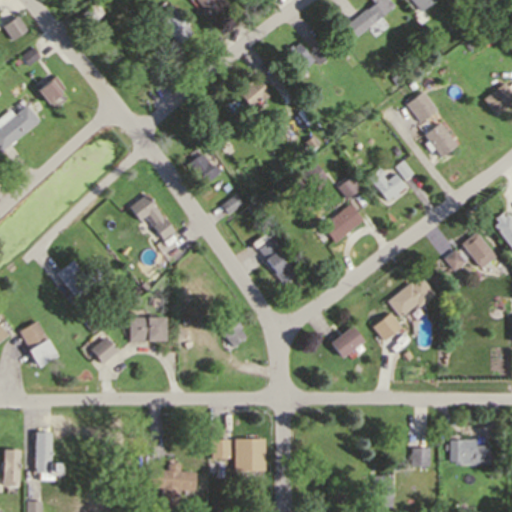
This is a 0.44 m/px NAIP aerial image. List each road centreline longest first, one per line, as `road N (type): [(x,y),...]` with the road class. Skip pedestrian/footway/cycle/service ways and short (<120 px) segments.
road 1 (residential): [(29,0),(149,143),(280,329),(288,511)]
road 2 (residential): [(0,399),(511,402)]
road 3 (residential): [(0,213),(116,110),(282,0)]
road 4 (residential): [(280,329),(511,156)]
road 5 (residential): [(149,143),(28,252)]
